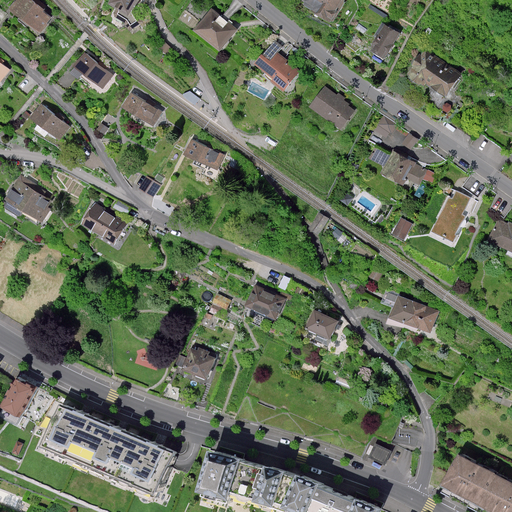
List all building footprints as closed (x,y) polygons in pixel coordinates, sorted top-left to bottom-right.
[(37,0),(22,0),(14,10),(45,32),(56,17),(48,11),(50,9),(37,0)] [(142,0),(116,0),(115,4),(123,9),(124,12),(122,14),(132,20),(136,26),(142,22),(136,13),(142,0)] [(353,0),(308,0),(307,4),(342,22),(353,0)] [(216,9),(199,31),(225,51),(242,29),(216,9)] [(407,31),(386,22),(375,47),(395,56),(407,31)] [(275,42),(259,61),(289,87),(305,68),(275,42)] [(432,51),(414,77),(428,87),(431,83),(451,97),(466,75),(432,51)] [(78,67),(106,89),(117,75),(89,53),(78,67)] [(0,82),(2,84),(13,69),(0,58),(0,82)] [(328,87),(314,106),(346,129),(360,110),(328,87)] [(134,93),(125,109),(157,126),(165,111),(134,93)] [(34,118),(66,141),(76,127),(45,104),(34,118)] [(385,116),(377,128),(390,138),(399,125),(385,116)] [(415,146),(416,139),(407,137),(406,144),(415,146)] [(196,140),(189,154),(222,170),(229,156),(196,140)] [(395,155),(378,146),(372,159),(385,165),(389,174),(410,184),(413,177),(426,184),(433,169),(423,165),(425,161),(398,148),(395,155)] [(22,176),(7,200),(8,209),(24,218),(28,212),(47,223),(54,210),(52,208),(58,198),(22,176)] [(150,176),(143,189),(157,197),(164,184),(150,176)] [(458,199),(455,198),(440,232),(462,241),(464,236),(462,234),(469,218),(466,216),(474,198),(461,193),(458,199)] [(99,202),(86,225),(119,245),(131,223),(128,222),(127,219),(99,202)] [(313,227),(323,232),(330,216),(320,211),(313,227)] [(406,239),(415,223),(403,216),(394,232),(406,239)] [(511,224),(501,220),(491,242),(511,251),(511,224)] [(290,300),(260,286),(250,306),(280,320),(290,300)] [(218,292),(212,310),(227,315),(233,297),(218,292)] [(391,316),(432,331),(440,310),(399,295),(391,316)] [(320,310),(312,329),(336,340),(345,321),(320,310)] [(218,354),(194,344),(183,368),(207,379),(218,354)] [(25,380),(12,408),(31,418),(45,390),(25,380)] [(180,449),(69,401),(47,450),(159,498),(180,449)] [(388,463),(390,457),(398,461),(403,452),(378,440),(371,456),(388,463)] [(252,460),(222,452),(211,493),(241,501),(252,460)] [(511,511),(511,483),(460,454),(443,484),(492,511),(511,511)] [(297,473),(276,469),(268,504),(287,509),(297,473)] [(309,476),(297,508),(304,511),(320,511),(330,489),(332,485),(309,476)] [(363,511),(368,503),(330,489),(320,511),(363,511)] [(363,511),(390,511),(391,510),(368,503),(363,511)]
